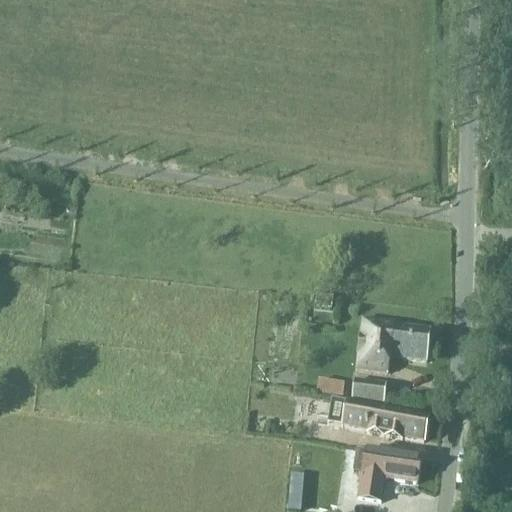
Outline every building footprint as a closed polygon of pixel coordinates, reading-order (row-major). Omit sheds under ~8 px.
[(511,217),(498,217),(498,229),(511,229),(511,217)] [(428,364),(432,334),(398,329),(398,325),(367,320),(360,370),(391,374),(393,359),(428,364)] [(354,350),(356,338),(342,336),(340,348),(354,350)] [(511,370),(502,370),(498,401),(504,402),(503,406),(511,406),(511,370)] [(344,385),(317,381),(315,395),(342,400),(344,385)] [(402,442),(424,446),(429,418),(383,409),(386,386),(353,382),(350,403),(345,402),(339,431),(364,436),(364,437),(402,444),(402,442)] [(423,461),(370,453),(369,455),(356,453),(352,475),(366,477),(362,503),(385,507),(389,482),(419,486),(423,461)] [(355,511),(356,505),(335,502),(333,511),(355,511)]
